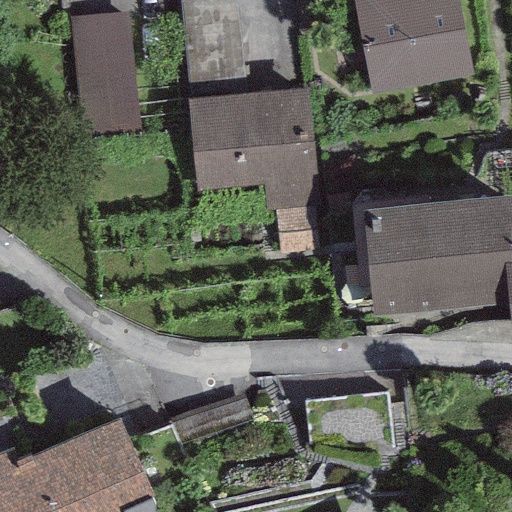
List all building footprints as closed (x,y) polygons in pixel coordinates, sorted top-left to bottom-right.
[(171,0),(180,99),(188,193),(307,183),(300,90),(244,94),(235,0),(171,0)] [(448,0),(346,0),(363,95),(462,78),(448,0)] [(122,16),(67,20),(77,134),(132,129),(122,16)] [(503,197),(348,212),(358,321),(502,308),(505,333),(511,331),(511,263),(509,264),(503,197)] [(0,459),(0,511),(155,511),(113,419),(4,468),(0,459)]
